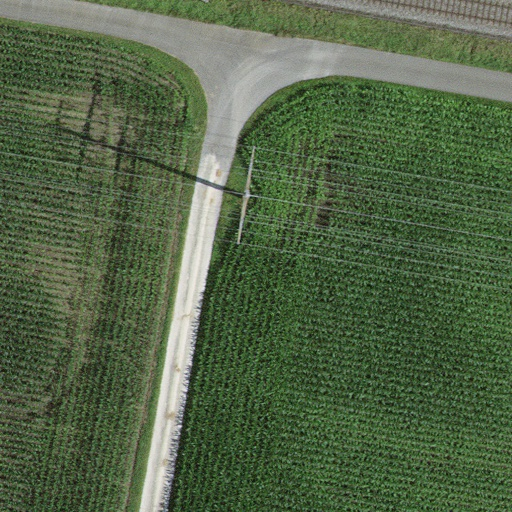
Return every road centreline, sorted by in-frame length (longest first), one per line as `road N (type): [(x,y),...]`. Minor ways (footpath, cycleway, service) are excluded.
road 1 (unclassified): [(0,10),(511,98)]
road 2 (track): [(150,511),(236,52)]
